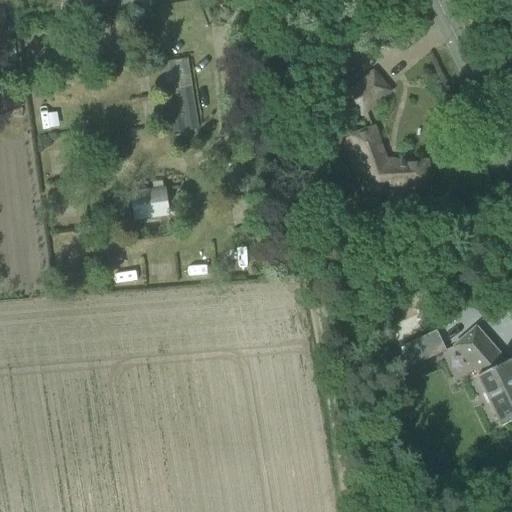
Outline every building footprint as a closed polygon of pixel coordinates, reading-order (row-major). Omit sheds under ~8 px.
[(77,0),(78,8),(109,7),(109,0),(77,0)] [(167,90),(194,85),(189,58),(163,62),(167,90)] [(374,74),(358,86),(348,96),(362,113),(389,91),(374,74)] [(371,189),(407,186),(427,185),(426,163),(405,165),(405,161),(402,161),(401,162),(384,160),(374,130),(353,138),(371,189)] [(166,187),(130,193),(134,222),(170,216),(166,187)] [(461,341),(455,346),(480,375),(478,376),(503,426),(511,421),(511,363),(510,360),(506,362),(476,328),(461,341)] [(437,331),(404,347),(414,368),(447,351),(437,331)]
